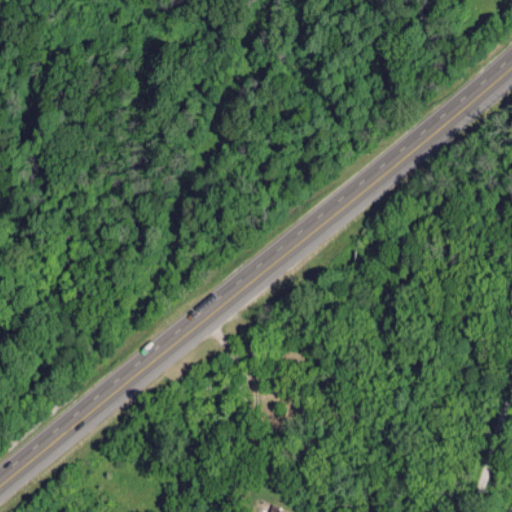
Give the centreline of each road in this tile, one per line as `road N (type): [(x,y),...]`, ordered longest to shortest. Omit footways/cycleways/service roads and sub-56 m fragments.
road 1 (primary): [(0,483),(511,60)]
road 2 (residential): [(466,511),(511,381)]
